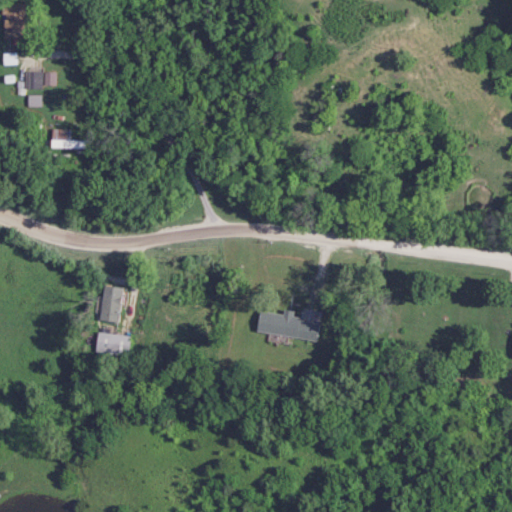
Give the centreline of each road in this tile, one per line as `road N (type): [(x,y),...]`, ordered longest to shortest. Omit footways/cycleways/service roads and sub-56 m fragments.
road 1 (residential): [(511,263),(253,230)]
road 2 (residential): [(253,230),(95,243),(0,215)]
road 3 (residential): [(219,229),(164,104),(120,64),(76,49)]
